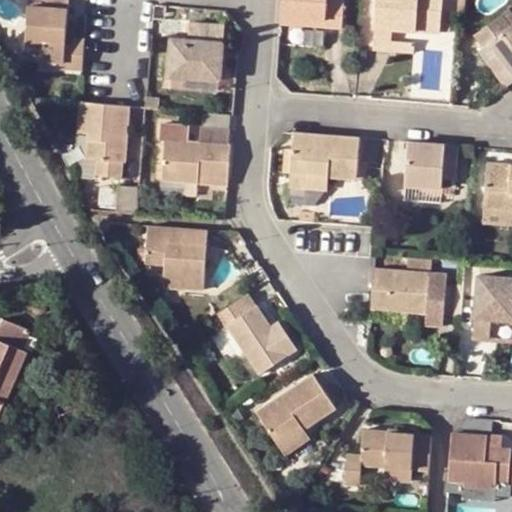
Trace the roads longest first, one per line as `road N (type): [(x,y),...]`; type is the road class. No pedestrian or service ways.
road 1 (residential): [(445,399),(370,388),(290,287),(260,215),(254,106)]
road 2 (tertiary): [(70,244),(228,511)]
road 3 (residential): [(254,106),(463,125),(511,117)]
road 4 (tertiary): [(0,123),(70,244)]
